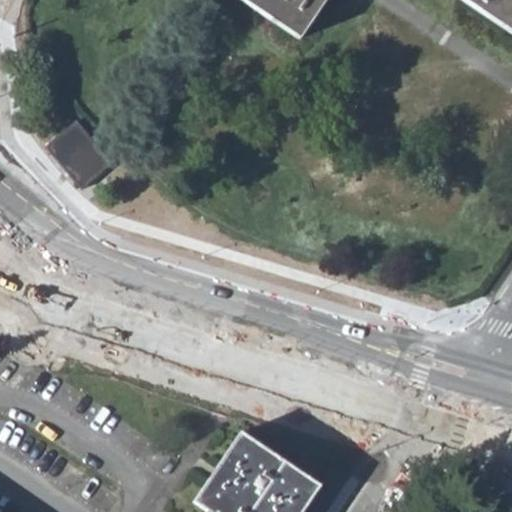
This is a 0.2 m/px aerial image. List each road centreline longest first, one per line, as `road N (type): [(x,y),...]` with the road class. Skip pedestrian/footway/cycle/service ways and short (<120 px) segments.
road 1 (primary): [(454,368),(70,242),(0,168)]
road 2 (residential): [(129,511),(129,479),(21,409),(0,404)]
road 3 (residential): [(454,368),(371,511)]
